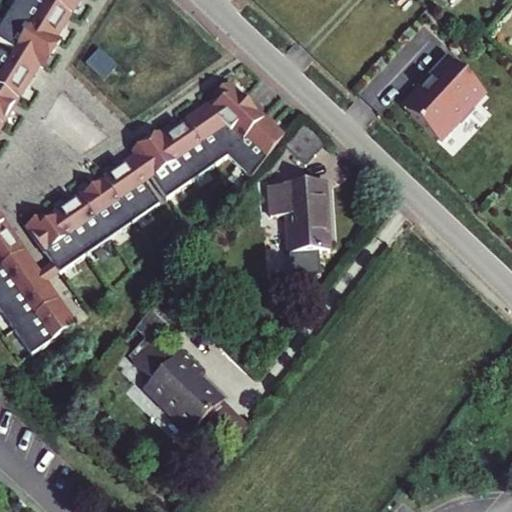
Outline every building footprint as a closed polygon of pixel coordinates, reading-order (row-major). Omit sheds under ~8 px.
[(13,0),(0,23),(0,44),(14,52),(36,65),(42,69),(48,57),(58,41),(53,38),(75,0),(13,0)] [(14,52),(10,60),(32,73),(34,69),(36,65),(14,52)] [(100,53),(87,66),(104,82),(116,69),(100,53)] [(10,60),(0,54),(0,127),(32,73),(10,60)] [(468,77),(447,57),(400,108),(437,143),(458,120),(461,123),(474,109),(471,106),(483,93),(467,78),(468,77)] [(145,146),(134,154),(137,159),(152,180),(168,202),(228,158),(252,180),(284,139),(229,87),(214,94),(218,99),(163,140),(160,135),(145,146)] [(324,148),(304,127),(284,147),(304,168),(324,148)] [(137,159),(130,164),(145,186),(152,180),(137,159)] [(130,164),(46,223),(42,218),(26,228),(53,266),(60,276),(60,277),(160,207),(145,186),(130,164)] [(289,257),(331,253),(325,183),(269,188),(272,219),(286,218),(289,257)] [(0,309),(34,357),(77,327),(47,285),(40,275),(12,236),(4,225),(0,221),(0,309)] [(53,266),(40,275),(47,285),(60,276),(53,266)] [(169,289),(151,312),(168,328),(176,336),(196,315),(169,289)] [(150,345),(154,341),(168,328),(151,312),(136,331),(150,345)] [(150,345),(130,365),(146,381),(145,382),(148,386),(143,391),(171,419),(174,417),(192,435),(203,424),(221,405),(195,380),(202,373),(180,352),(173,360),(154,341),(150,345)] [(247,432),(221,405),(203,424),(231,451),(247,432)] [(174,417),(171,419),(189,437),(192,435),(174,417)]
